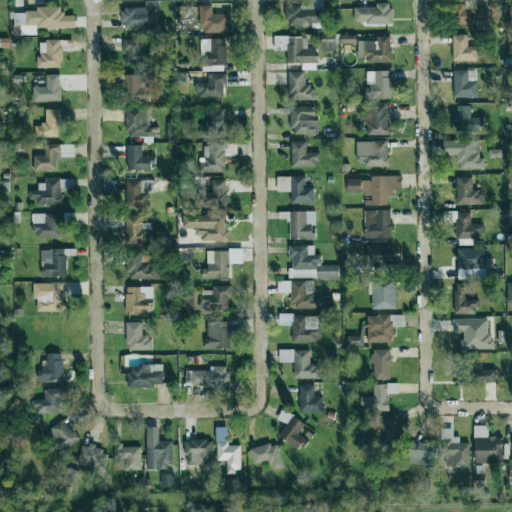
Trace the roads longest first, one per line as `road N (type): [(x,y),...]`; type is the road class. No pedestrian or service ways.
road 1 (residential): [(94,0),(98,390),(103,408),(120,416),(187,413)]
road 2 (residential): [(423,0),(424,393),(438,408),(510,408)]
road 3 (residential): [(260,0),(262,410),(187,413)]
